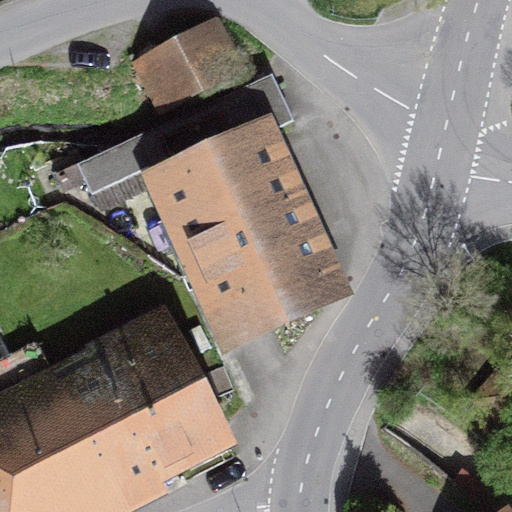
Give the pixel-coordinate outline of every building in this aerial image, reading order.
[(130,62),(159,121),(245,79),(216,20),(130,62)] [(98,218),(144,196),(222,364),(354,304),(276,133),(294,125),(272,76),(75,167),(98,218)] [(0,397),(0,511),(141,511),(169,498),(164,488),(236,451),(166,314),(0,397)] [(511,377),(502,369),(472,403),(495,423),(511,403),(511,377)] [(475,500),(484,489),(462,471),(453,482),(475,500)]
